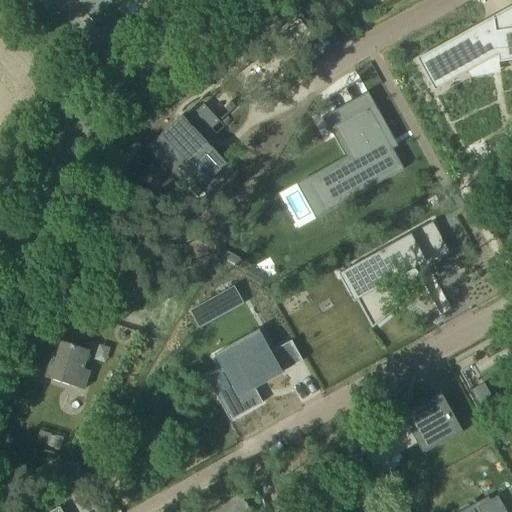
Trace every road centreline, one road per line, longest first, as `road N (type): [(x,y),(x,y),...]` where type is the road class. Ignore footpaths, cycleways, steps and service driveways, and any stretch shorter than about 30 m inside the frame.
road 1 (residential): [(124,511),(511,310)]
road 2 (tertiary): [(0,295),(47,146),(196,0)]
road 3 (residential): [(313,58),(425,0)]
